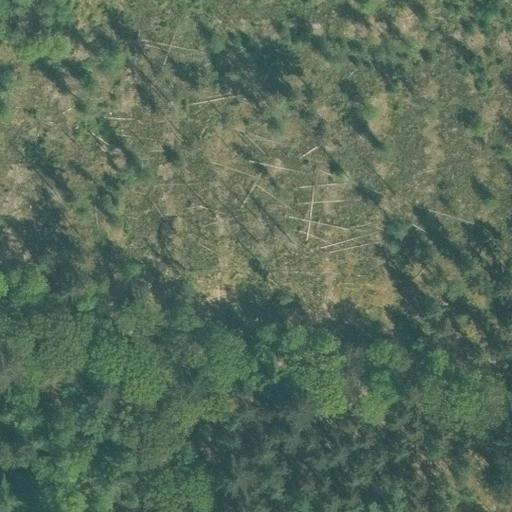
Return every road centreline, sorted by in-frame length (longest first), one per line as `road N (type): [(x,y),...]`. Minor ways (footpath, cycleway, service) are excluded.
road 1 (track): [(511,393),(0,314)]
road 2 (track): [(155,334),(187,511)]
